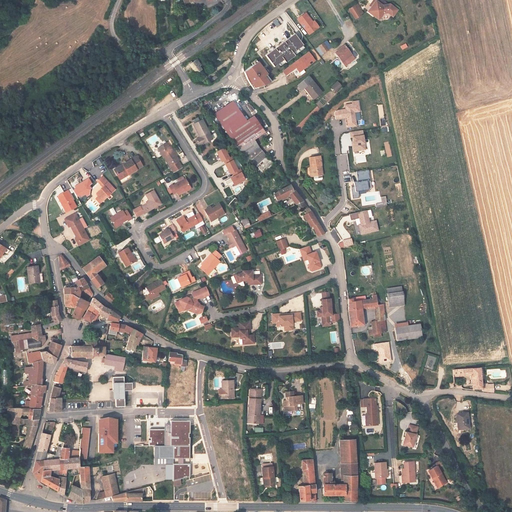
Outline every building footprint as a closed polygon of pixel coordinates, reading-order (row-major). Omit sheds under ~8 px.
[(384,6),(377,0),(369,13),(381,22),(384,16),(388,14),(392,18),(398,11),(392,6),(384,6)] [(358,6),(350,11),(356,20),(362,17),(361,16),(364,15),(358,6)] [(315,24),(314,25),(312,23),(305,14),(297,20),(309,35),(319,28),(315,24)] [(303,47),(294,35),(287,41),(282,45),(274,51),(269,55),(266,57),(274,69),(279,65),(283,62),(285,64),(286,65),(295,58),(294,57),(293,55),(302,48),(303,47)] [(324,45),(320,48),(325,54),(328,51),(324,45)] [(345,47),(336,54),(346,68),(355,61),(349,53),(350,52),(349,51),(348,51),(345,47)] [(293,55),(294,57),(304,50),(302,48),(293,55)] [(315,62),(308,54),(293,66),(296,69),(299,74),(315,62)] [(198,68),(199,67),(195,61),(188,66),(201,82),(206,78),(198,68)] [(253,67),(244,74),(248,83),(253,91),(269,85),(269,84),(264,78),(266,77),(267,76),(264,72),(257,64),(253,67)] [(292,72),(290,68),(283,73),(286,77),(292,72)] [(304,89),(312,83),(309,78),(298,88),(301,92),(304,89)] [(312,83),(304,89),(314,101),(322,94),(312,83)] [(338,83),(332,88),(335,92),(341,87),(338,83)] [(247,122),(243,116),(241,117),(232,104),(214,116),(238,152),(264,136),(253,119),(247,122)] [(345,108),(346,112),(336,113),(335,115),(335,122),(343,121),(343,119),(346,118),(347,119),(347,120),(348,130),(356,129),(354,115),(360,114),(358,104),(352,105),(353,107),(345,108)] [(199,141),(195,143),(198,150),(212,143),(202,122),(192,127),(199,141)] [(351,140),(352,140),(354,154),(364,152),(362,133),(350,135),(351,140)] [(168,149),(166,145),(157,151),(162,157),(166,165),(173,174),(182,170),(175,159),(176,158),(171,150),(170,151),(168,149)] [(240,169),(238,170),(232,156),(230,157),(225,148),(217,152),(222,162),(224,161),(231,174),(232,174),(234,177),(231,178),(235,185),(246,180),(240,169)] [(254,176),(255,177),(252,179),(255,183),(273,167),(260,153),(246,166),(251,171),(255,168),(258,172),(254,176)] [(120,170),(119,169),(114,172),(119,182),(142,168),(136,159),(123,167),(123,168),(120,170)] [(319,159),(308,161),(310,170),(311,170),(313,180),(322,178),(319,159)] [(358,201),(357,194),(370,192),(368,173),(355,175),(357,185),(353,186),(353,189),(350,189),(351,193),(350,193),(351,202),(358,201)] [(88,176),(77,185),(78,187),(75,189),(79,194),(82,193),(83,194),(86,192),(88,194),(90,192),(91,187),(92,186),(90,184),(93,182),(88,176)] [(96,196),(99,199),(98,201),(102,204),(115,192),(102,179),(97,184),(102,190),(96,196)] [(189,189),(184,180),(172,187),(171,186),(168,188),(172,195),(175,194),(177,196),(189,189)] [(295,207),(300,204),(293,192),(292,192),(289,187),(273,197),(276,203),(289,196),(295,207)] [(140,210),(139,208),(131,213),(135,220),(143,215),(143,216),(161,206),(153,193),(145,197),(149,205),(140,210)] [(76,210),(67,194),(58,198),(57,200),(66,216),(76,210)] [(210,210),(204,214),(209,223),(220,217),(215,208),(210,210)] [(308,212),(307,211),(303,213),(305,216),(302,217),(312,235),(307,238),(308,242),(322,236),(308,212)] [(122,215),(121,214),(109,220),(114,229),(126,222),(127,223),(130,221),(126,213),(122,215)] [(367,225),(364,214),(348,218),(349,224),(358,222),(359,228),(358,232),(359,238),(376,234),(373,224),(367,225)] [(202,222),(198,215),(194,218),(193,217),(184,222),(182,218),(175,222),(181,234),(202,222)] [(271,216),(269,217),(268,215),(264,217),(258,219),(257,220),(259,224),(271,218),(271,216)] [(76,220),(75,220),(74,217),(64,222),(68,230),(70,229),(75,239),(75,241),(78,248),(89,243),(76,220)] [(239,224),(242,232),(248,229),(245,222),(239,224)] [(172,227),(165,231),(166,232),(163,234),(158,237),(163,246),(173,241),(171,238),(176,235),(172,227)] [(223,238),(225,236),(232,233),(229,227),(220,233),(223,238)] [(251,232),(254,238),(260,236),(258,229),(251,232)] [(227,242),(228,245),(225,247),(227,251),(230,249),(234,256),(238,257),(244,253),(233,232),(232,233),(225,236),(228,242),(227,242)] [(277,245),(281,253),(288,249),(285,241),(277,245)] [(0,258),(4,253),(10,257),(13,254),(6,250),(0,245),(0,258)] [(302,259),(305,257),(307,261),(309,266),(307,267),(309,271),(312,273),(319,270),(320,268),(315,253),(310,255),(307,248),(299,251),(302,259)] [(126,269),(135,264),(127,251),(118,256),(126,269)] [(215,252),(212,256),(217,261),(221,257),(215,252)] [(61,256),(58,258),(59,272),(69,267),(61,256)] [(201,267),(203,268),(200,272),(207,278),(220,263),(217,261),(212,256),(211,256),(205,262),(201,267)] [(96,290),(102,285),(95,275),(105,268),(99,258),(82,270),(90,281),(96,290)] [(37,268),(27,270),(29,285),(42,283),(41,275),(38,276),(37,268)] [(182,277),(182,279),(177,281),(181,290),(195,284),(193,280),(191,281),(188,274),(184,276),(182,277)] [(242,274),(233,278),(237,287),(243,284),(248,284),(248,287),(261,286),(260,277),(252,277),(252,274),(242,274)] [(81,280),(80,281),(75,284),(78,288),(79,289),(85,285),(81,280)] [(159,298),(158,295),(166,291),(160,282),(147,290),(150,296),(148,298),(151,303),(159,298)] [(86,291),(88,289),(85,285),(79,289),(78,288),(76,290),(76,296),(73,296),(74,306),(84,312),(88,304),(82,301),(82,294),(86,291)] [(76,290),(74,290),(74,289),(74,288),(73,287),(72,287),(71,287),(70,288),(70,289),(70,290),(69,290),(68,289),(68,288),(67,287),(66,287),(65,287),(64,289),(64,291),(63,291),(63,297),(73,296),(76,296),(76,290)] [(193,313),(192,315),(194,315),(197,317),(200,315),(202,309),(199,308),(198,306),(194,304),(193,302),(200,299),(200,301),(207,298),(204,290),(190,296),(192,300),(189,301),(184,300),(178,303),(174,305),(177,313),(181,311),(183,312),(188,310),(192,311),(193,313)] [(399,290),(384,292),(386,305),(387,309),(402,306),(399,290)] [(111,294),(109,293),(105,297),(112,304),(115,301),(113,299),(112,298),(113,297),(111,294)] [(65,309),(73,309),(75,310),(71,318),(78,321),(79,321),(84,312),(74,306),(73,296),(63,297),(65,309)] [(352,301),(347,301),(348,311),(361,310),(360,309),(367,308),(367,310),(373,309),(373,307),(375,307),(375,306),(374,297),(370,298),(370,301),(352,303),(352,301)] [(91,304),(92,306),(89,310),(95,315),(98,311),(100,312),(105,306),(96,298),(91,304)] [(321,309),(320,309),(321,312),(315,313),(316,319),(320,318),(321,328),(330,327),(329,323),(328,317),(330,317),(330,316),(329,308),(328,300),(327,300),(321,301),(320,301),(321,309)] [(51,317),(54,324),(58,323),(60,322),(57,315),(55,301),(49,302),(51,317)] [(105,306),(100,312),(109,316),(111,309),(105,306)] [(369,331),(366,331),(367,337),(379,335),(377,322),(383,321),(380,306),(375,306),(375,307),(373,307),(373,309),(375,321),(368,322),(369,331)] [(120,317),(119,316),(114,311),(112,309),(111,309),(109,316),(108,318),(119,320),(120,320),(120,318),(120,317)] [(91,321),(95,315),(89,310),(85,316),(85,317),(91,321)] [(361,310),(348,311),(348,318),(350,328),(363,326),(361,310)] [(93,323),(100,312),(98,311),(95,315),(91,321),(93,323)] [(283,328),(291,327),(291,324),(298,323),(298,315),(278,317),(278,316),(270,317),(271,325),(275,325),(275,329),(283,328)] [(328,317),(329,323),(338,322),(337,315),(330,316),(330,317),(328,317)] [(40,330),(40,333),(58,325),(58,323),(54,324),(45,328),(42,330),(40,330)] [(248,346),(248,344),(253,343),(252,337),(246,338),(246,333),(249,333),(248,324),(237,325),(237,330),(230,331),(231,340),(238,339),(238,341),(237,341),(237,347),(248,346)] [(139,337),(141,333),(135,329),(135,330),(129,327),(124,325),(121,325),(119,331),(123,332),(125,332),(131,335),(127,347),(135,350),(139,337)] [(418,326),(406,328),(407,341),(420,340),(418,326)] [(30,329),(32,337),(32,341),(39,340),(41,340),(40,333),(40,330),(39,328),(30,329)] [(406,328),(393,330),(395,343),(407,341),(406,328)] [(40,350),(39,340),(32,341),(26,342),(28,352),(40,350)] [(72,345),(71,356),(87,357),(86,360),(92,360),(93,360),(94,357),(95,357),(97,357),(103,357),(103,353),(105,343),(101,341),(98,340),(94,340),(93,342),(88,341),(88,340),(87,340),(86,340),(85,341),(85,343),(83,343),(83,344),(82,345),(82,346),(72,345)] [(26,342),(18,343),(19,353),(28,352),(26,342)] [(375,357),(379,357),(380,363),(391,361),(389,342),(373,344),(375,357)] [(58,347),(55,346),(52,345),(48,354),(54,358),(58,347)] [(143,359),(156,361),(158,347),(145,347),(143,359)] [(45,353),(40,354),(41,363),(52,364),(54,358),(48,354),(45,353)] [(168,355),(168,362),(169,362),(169,364),(179,365),(179,368),(184,369),(184,362),(181,362),(180,362),(180,360),(180,358),(174,357),(175,356),(168,355)] [(106,356),(105,359),(105,362),(105,363),(117,365),(124,366),(125,359),(106,356)] [(63,363),(62,365),(66,366),(81,371),(85,372),(86,372),(87,363),(88,363),(88,362),(80,362),(65,359),(63,363)] [(31,369),(24,370),(25,376),(30,375),(30,383),(11,385),(11,389),(39,385),(40,373),(41,363),(31,365),(31,369)] [(461,369),(462,376),(471,375),(473,390),(482,389),(481,385),(479,368),(461,369)] [(60,370),(59,370),(58,370),(56,375),(55,380),(54,381),(62,383),(65,371),(60,370)] [(123,390),(132,389),(132,382),(124,382),(124,376),(112,376),(113,390),(115,390),(116,406),(125,406),(125,394),(123,394),(123,390)] [(231,382),(220,382),(220,391),(222,391),(222,400),(231,399),(231,382)] [(492,383),(481,385),(482,389),(482,391),(493,393),(492,383)] [(28,387),(28,390),(30,390),(30,398),(40,397),(41,392),(42,392),(43,392),(44,386),(39,385),(28,387)] [(60,388),(53,386),(53,388),(50,398),(58,398),(60,388)] [(259,399),(257,399),(257,390),(248,390),(246,423),(255,423),(256,414),(258,414),(259,399)] [(284,402),(284,407),(285,407),(286,412),(299,411),(299,405),(301,405),(301,397),(292,398),(291,393),(284,393),(284,398),(287,398),(287,402),(284,402)] [(29,409),(38,408),(39,402),(40,397),(30,398),(29,409)] [(61,398),(58,398),(50,398),(50,400),(49,406),(49,412),(61,411),(61,408),(61,406),(61,398)] [(366,419),(366,425),(376,424),(376,418),(374,419),(374,414),(375,414),(375,405),(374,405),(373,398),(362,398),(362,406),(365,406),(365,414),(364,414),(365,419),(366,419)] [(18,424),(19,419),(20,418),(15,418),(15,410),(18,410),(17,405),(12,404),(12,403),(3,402),(2,409),(6,410),(5,423),(11,424),(10,436),(17,437),(18,426),(18,424)] [(24,415),(29,415),(29,419),(35,420),(37,412),(38,408),(29,409),(22,410),(22,415),(24,415)] [(466,428),(464,413),(453,414),(455,429),(466,428)] [(24,433),(23,438),(30,439),(32,431),(35,420),(29,419),(24,419),(19,419),(18,424),(18,426),(25,427),(24,433)] [(113,419),(99,419),(99,429),(102,429),(102,433),(98,433),(98,452),(99,452),(104,452),(104,450),(112,450),(111,442),(111,438),(115,437),(115,428),(113,428),(113,420),(113,419)] [(163,430),(147,430),(147,439),(149,439),(149,441),(147,441),(147,447),(153,447),(171,446),(171,459),(188,459),(188,438),(187,438),(187,434),(188,434),(188,421),(168,421),(169,425),(163,425),(163,430)] [(407,425),(405,432),(404,432),(401,444),(411,446),(416,427),(407,425)] [(88,429),(81,428),(79,458),(85,459),(88,429)] [(50,435),(41,433),(36,451),(45,453),(50,435)] [(30,439),(23,438),(21,448),(27,449),(30,439)] [(342,462),(342,472),(354,472),(354,464),(353,439),(340,440),(342,462)] [(171,446),(153,447),(152,466),(171,465),(171,464),(171,459),(171,446)] [(61,459),(62,449),(63,447),(58,447),(57,455),(50,454),(48,459),(61,459)] [(67,459),(68,449),(62,449),(61,459),(59,469),(62,469),(64,459),(67,459)] [(36,481),(38,482),(44,459),(45,453),(36,451),(35,455),(31,470),(30,473),(36,481)] [(57,483),(47,480),(49,470),(59,469),(61,459),(48,459),(44,459),(38,482),(46,486),(56,491),(57,483)] [(65,469),(78,469),(78,466),(79,459),(69,459),(67,459),(65,469)] [(311,460),(302,460),(303,473),(299,474),(300,486),(296,486),(297,501),(314,501),(312,473),(311,460)] [(408,482),(408,480),(413,479),(412,461),(402,462),(403,471),(401,471),(401,476),(400,476),(401,483),(408,482)] [(384,462),(372,463),(373,478),(385,478),(384,462)] [(188,464),(171,464),(171,465),(171,481),(172,481),(178,480),(188,477),(188,464)] [(427,469),(431,476),(433,475),(439,485),(446,482),(437,464),(427,469)] [(86,466),(78,466),(78,469),(78,475),(79,503),(86,501),(87,500),(86,495),(83,495),(83,491),(87,490),(86,466)] [(261,469),(262,478),(265,478),(266,488),(273,487),(272,468),(261,469)] [(62,469),(59,469),(57,483),(56,491),(59,493),(62,494),(65,469),(62,469)] [(331,485),(331,482),(329,482),(329,473),(321,473),(321,494),(342,495),(342,501),(355,501),(354,472),(342,472),(342,476),(342,485),(331,485)] [(78,475),(72,477),(71,481),(68,486),(65,496),(66,497),(71,500),(76,503),(78,504),(79,504),(79,503),(78,475)] [(111,475),(100,477),(103,498),(109,496),(116,494),(111,475)] [(139,492),(140,492),(140,488),(119,494),(116,494),(109,496),(110,501),(124,501),(138,501),(138,494),(139,494),(139,492)]
